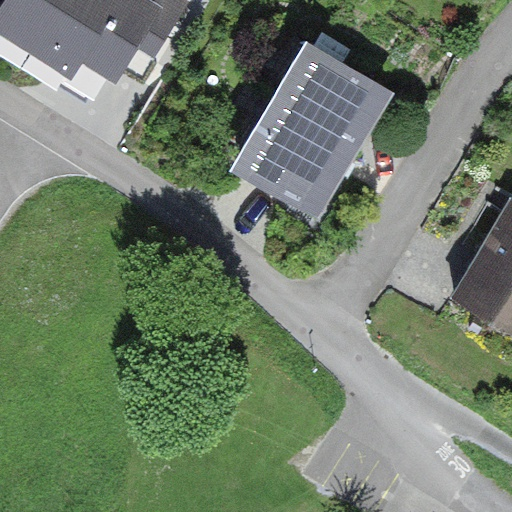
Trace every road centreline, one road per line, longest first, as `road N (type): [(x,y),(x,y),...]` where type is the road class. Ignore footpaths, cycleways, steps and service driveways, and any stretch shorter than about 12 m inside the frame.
road 1 (residential): [(0,100),(158,193),(332,336)]
road 2 (residential): [(332,336),(511,49)]
road 3 (residential): [(332,336),(440,459)]
road 4 (track): [(511,451),(439,410),(386,397)]
